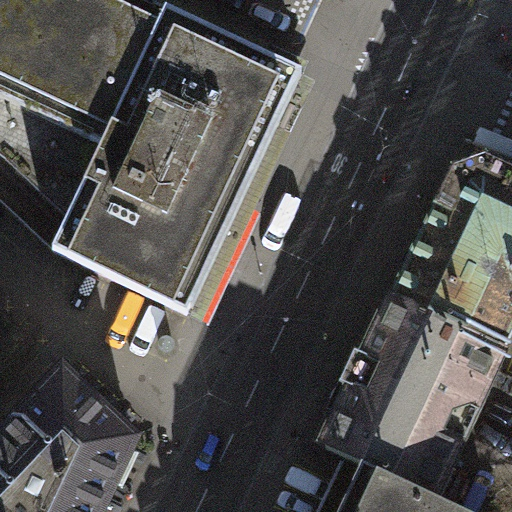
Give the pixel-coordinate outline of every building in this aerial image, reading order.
[(0,0),(0,155),(68,219),(54,253),(189,317),(301,76),(140,0),(0,0)] [(178,0),(140,0),(301,76),(308,61),(178,0)] [(301,76),(189,317),(201,322),(314,81),(301,76)] [(511,173),(482,160),(456,170),(457,172),(426,238),(424,238),(414,260),(397,298),(502,348),(511,325),(511,173)] [(502,348),(397,298),(368,358),(355,352),(348,366),(339,386),(353,393),(326,449),(362,466),(440,503),(455,470),(446,466),(502,348)] [(0,369),(28,339),(0,312),(0,369)] [(0,511),(99,511),(133,440),(63,373),(0,440),(0,511)] [(460,511),(440,503),(362,466),(340,511),(460,511)]
